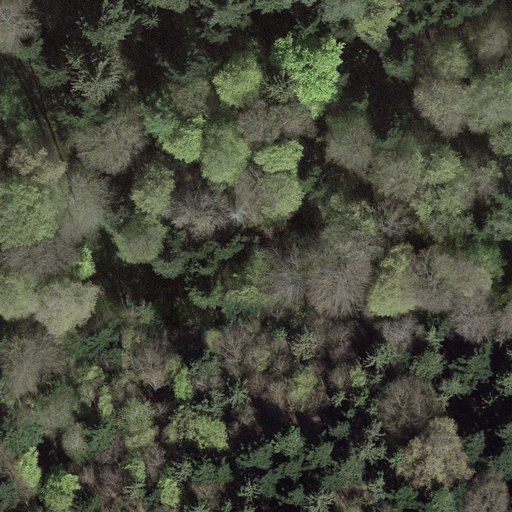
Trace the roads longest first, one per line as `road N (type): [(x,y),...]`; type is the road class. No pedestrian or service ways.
road 1 (track): [(127,283),(311,287),(429,277),(511,259)]
road 2 (track): [(0,283),(127,283)]
